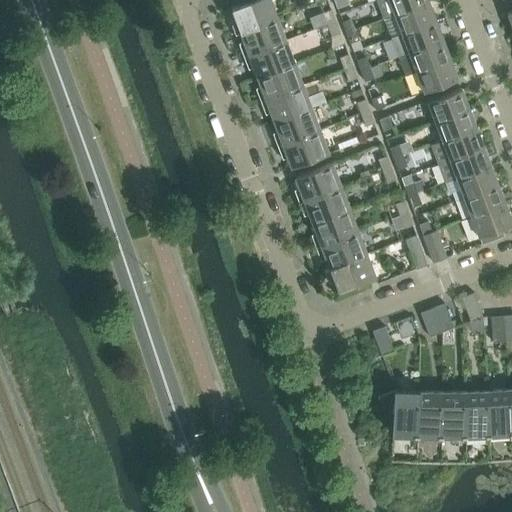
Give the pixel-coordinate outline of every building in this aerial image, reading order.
[(236,22),(232,24),(235,33),(277,17),(270,0),(251,0),(231,8),(236,22)] [(376,0),(384,18),(429,1),(428,0),(376,0)] [(395,14),(402,33),(436,20),(429,1),(384,18),(395,14)] [(336,21),(332,9),(323,12),(327,24),(336,21)] [(240,47),(244,55),(286,40),(277,17),(235,33),(236,34),(240,32),(245,45),(240,47)] [(356,29),(351,18),(342,21),(347,32),(356,29)] [(391,37),(398,56),(443,39),(436,20),(402,33),(391,37)] [(332,36),(340,33),(336,21),(327,24),(332,36)] [(351,43),(360,39),(356,29),(347,32),(351,43)] [(398,56),(405,75),(416,71),(417,71),(450,58),(443,39),(398,56)] [(252,62),(257,76),(294,62),(286,40),(244,55),(247,64),(252,62)] [(353,65),(349,53),(340,56),(344,69),(353,65)] [(370,67),(366,55),(357,59),(361,70),(370,67)] [(424,91),(458,79),(450,58),(417,71),(424,91)] [(257,91),(261,100),(303,84),(294,62),(257,76),(262,90),(257,91)] [(349,81),(357,78),(353,65),(344,69),(349,81)] [(365,81),(375,77),(370,67),(361,70),(365,81)] [(269,107),(274,121),(311,107),(303,84),(261,100),(264,109),(269,107)] [(469,108),(461,88),(428,100),(435,121),(469,108)] [(376,110),(385,106),(381,95),(372,98),(376,110)] [(370,110),(365,99),(357,102),(362,113),(370,110)] [(274,136),(277,145),(320,129),(311,107),(274,121),(279,134),(274,136)] [(476,127),(469,108),(435,121),(443,140),(476,127)] [(366,126),(374,123),(370,110),(362,113),(366,126)] [(384,130),(392,126),(388,115),(379,119),(384,130)] [(443,140),(430,145),(437,164),(483,146),(476,127),(443,140)] [(291,167),(329,153),(320,129),(277,145),(281,154),(286,152),(291,167)] [(357,136),(350,138),(352,145),(359,142),(357,136)] [(403,155),(399,144),(390,148),(394,158),(403,155)] [(444,183),(457,178),(491,165),(483,146),(437,164),(444,183)] [(391,167),(387,155),(378,158),(383,170),(391,167)] [(398,168),(407,165),(403,155),(394,158),(398,168)] [(300,191),(296,193),(299,202),(341,186),(332,162),(295,176),(300,191)] [(491,165),(457,178),(464,197),(498,184),(491,165)] [(387,182),(396,179),(391,167),(383,170),(387,182)] [(418,193),(413,182),(405,185),(409,196),(418,193)] [(505,203),(498,184),(464,197),(472,216),(505,203)] [(302,211),(307,209),(312,222),(350,208),(341,186),(299,202),(302,211)] [(413,207),(422,204),(418,193),(409,196),(413,207)] [(408,212),(403,200),(395,203),(400,215),(408,212)] [(511,221),(505,203),(472,216),(479,236),(482,243),(504,235),(501,228),(511,223),(511,221)] [(316,247),(358,231),(350,208),(312,222),(317,236),(312,238),(316,247)] [(405,227),(413,223),(408,212),(400,215),(405,227)] [(428,219),(419,223),(423,234),(436,229),(433,230),(428,219)] [(423,234),(433,262),(446,257),(436,229),(423,234)] [(329,266),(324,268),(324,269),(367,253),(358,231),(316,247),(319,256),(324,254),(329,266)] [(416,234),(405,238),(416,268),(428,264),(416,234)] [(338,291),(376,277),(367,253),(324,269),(328,278),(333,276),(338,291)] [(470,321),(483,316),(474,292),(461,296),(470,321)] [(442,331),(454,327),(444,303),(432,307),(442,331)] [(432,307),(420,312),(430,336),(442,331),(432,307)] [(511,340),(511,314),(503,315),(505,341),(511,340)] [(491,316),(493,342),(505,341),(503,315),(491,316)] [(372,330),(381,354),(394,349),(385,325),(372,330)] [(489,434),(511,432),(511,415),(510,388),(487,390),(489,434)] [(385,414),(393,415),(392,433),(418,435),(419,391),(395,390),(378,396),(385,414)] [(466,435),(489,434),(487,390),(464,391),(466,435)] [(419,391),(418,435),(442,435),(442,391),(419,391)] [(466,435),(464,391),(442,391),(442,435),(466,435)]
